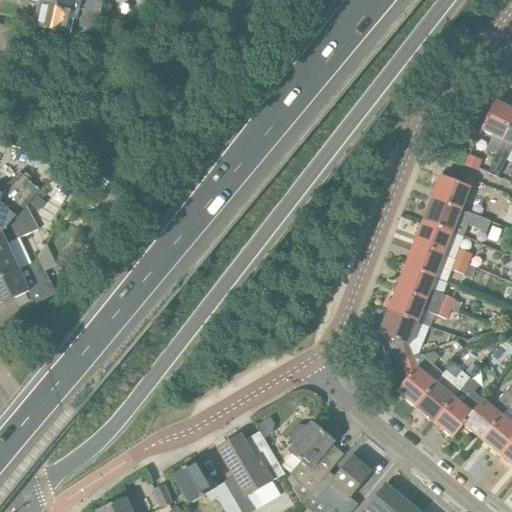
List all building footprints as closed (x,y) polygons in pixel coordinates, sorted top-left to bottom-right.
[(39,0),(39,3),(40,3),(95,15),(97,5),(88,2),(88,0),(39,0)] [(100,16),(95,15),(40,3),(34,29),(67,37),(67,38),(70,39),(74,23),(77,24),(77,21),(79,22),(79,27),(96,30),(100,16)] [(498,178),(490,174),(493,163),(511,125),(511,111),(495,104),(481,132),(493,138),(487,152),(496,156),(487,175),(498,178)] [(511,125),(493,163),(490,174),(498,178),(511,149),(511,125)] [(478,172),(482,162),(467,155),(463,166),(478,172)] [(467,201),(475,179),(461,174),(459,183),(441,178),(432,201),(462,212),(467,201)] [(26,207),(39,193),(21,176),(2,196),(0,195),(0,238),(27,208),(26,207)] [(462,212),(432,201),(423,223),(453,235),(458,222),(488,234),(492,223),(462,212)] [(0,281),(20,271),(8,245),(39,231),(27,208),(0,238),(0,281)] [(448,258),(452,248),(448,247),(453,235),(423,223),(415,244),(448,258)] [(90,246),(82,239),(77,246),(74,243),(55,265),(65,274),(90,246)] [(415,244),(406,267),(447,284),(451,271),(465,277),(470,266),(456,260),(448,258),(415,244)] [(57,300),(46,275),(56,270),(46,247),(32,265),(20,271),(0,281),(0,306),(27,294),(35,310),(57,300)] [(470,266),(473,257),(459,251),(456,260),(470,266)] [(476,269),(470,266),(465,277),(472,279),(476,269)] [(459,315),(463,304),(442,296),(447,284),(406,267),(396,291),(459,315)] [(456,325),(460,316),(459,315),(396,291),(388,313),(429,329),(434,316),(456,325)] [(414,358),(419,355),(429,329),(388,313),(379,335),(395,341),(409,347),(414,358)] [(414,358),(409,347),(395,341),(408,379),(397,393),(416,409),(443,375),(419,355),(414,358)] [(434,424),(470,380),(462,373),(456,380),(446,372),(443,375),(416,409),(434,424)] [(480,404),(471,397),(479,387),(470,380),(434,424),(453,440),(464,427),(484,402),(483,401),(480,404)] [(482,442),(511,404),(511,387),(494,410),(484,402),(464,427),(482,442)] [(501,457),(511,444),(511,404),(482,442),(501,457)] [(302,506),(303,505),(342,458),(329,448),(333,443),(312,426),(289,453),(301,463),(290,476),(297,485),(293,491),(302,506)] [(255,461),(240,437),(218,450),(234,478),(225,484),(241,511),(255,511),(256,511),(240,486),(251,480),(258,491),(271,483),(258,459),(255,461)] [(511,466),(511,444),(501,457),(511,466)] [(348,463),(342,458),(303,505),(302,506),(305,503),(315,511),(352,511),(359,504),(352,498),(371,475),(351,459),(348,463)] [(205,478),(196,463),(173,477),(190,505),(206,496),(211,504),(217,500),(223,511),(241,511),(225,484),(217,489),(209,475),(205,478)] [(162,509),(172,505),(164,487),(154,492),(162,509)] [(394,511),(403,502),(385,487),(364,511),(365,511),(394,511)] [(132,511),(126,499),(99,511),(132,511)] [(415,511),(403,502),(394,511),(415,511)]
